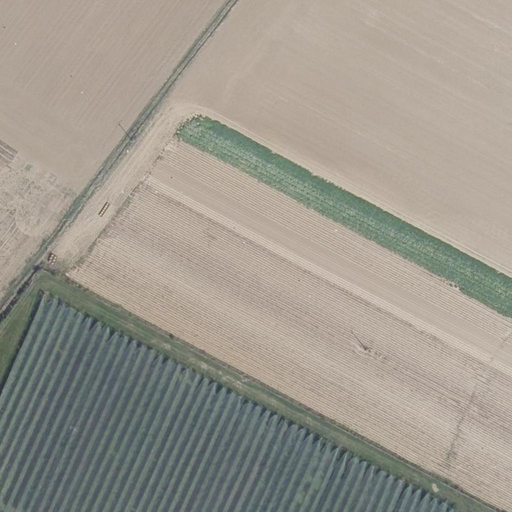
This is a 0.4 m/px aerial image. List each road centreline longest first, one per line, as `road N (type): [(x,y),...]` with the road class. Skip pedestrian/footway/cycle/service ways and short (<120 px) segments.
road 1 (track): [(466,511),(43,279),(0,375)]
road 2 (track): [(233,0),(0,314)]
